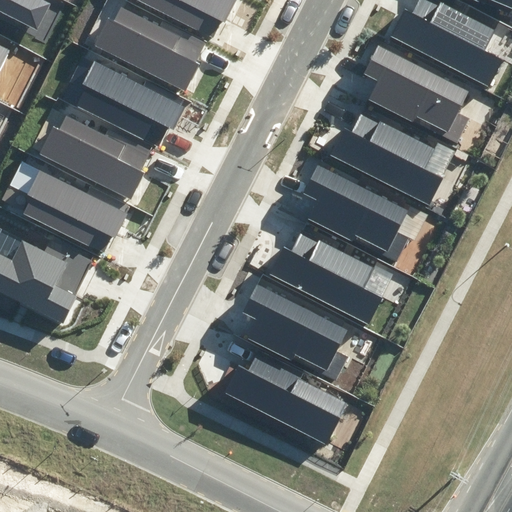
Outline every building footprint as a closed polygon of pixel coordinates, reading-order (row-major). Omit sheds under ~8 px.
[(0,0),(0,5),(42,27),(54,0),(0,0)] [(237,0),(159,0),(217,28),(225,12),(230,15),(237,0)] [(408,1),(393,30),(491,80),(505,53),(488,45),(498,26),(447,0),(419,0),(417,6),(408,1)] [(114,13),(100,39),(190,84),(202,61),(196,58),(207,37),(169,18),(166,24),(128,5),(122,17),(114,13)] [(0,69),(12,45),(0,38),(0,69)] [(379,71),(369,90),(418,116),(421,109),(447,123),(467,85),(380,39),(367,64),(379,71)] [(186,99),(96,55),(82,82),(90,86),(85,98),(161,135),(169,119),(175,122),(186,99)] [(346,118),(332,148),(430,198),(444,171),(427,163),(437,143),(364,106),(356,123),(346,118)] [(59,123),(46,150),(136,194),(147,171),(142,169),(153,147),(115,128),(111,135),(73,115),(67,127),(59,123)] [(321,190),(311,209),(359,235),(362,228),(389,242),(409,204),(321,158),(308,183),(321,190)] [(86,187),(41,165),(28,192),(36,196),(30,208),(106,246),(114,230),(120,232),(135,202),(90,180),(86,187)] [(286,240),(271,269),(370,319),(383,292),(367,284),(377,264),(304,228),(295,244),(286,240)] [(0,246),(0,280),(67,314),(96,257),(52,235),(46,247),(23,236),(14,254),(0,246)] [(260,310),(249,330),(298,355),(301,349),(327,363),(347,324),(260,279),(247,303),(260,310)] [(241,358),(227,386),(329,436),(348,397),(300,374),(304,366),(260,345),(251,363),(241,358)]
